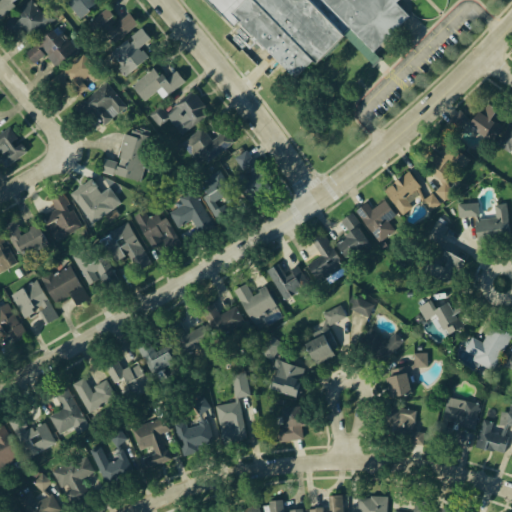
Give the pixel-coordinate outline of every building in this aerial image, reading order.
[(9,0),(3,6),(6,13),(0,15),(0,0),(9,0)] [(34,0),(29,0),(9,19),(24,42),(54,19),(34,0)] [(94,0),(96,3),(77,18),(61,0),(94,0)] [(115,0),(86,19),(108,44),(136,24),(127,13),(117,0),(115,0)] [(420,0),(374,47),(348,22),(292,76),(214,0),(420,0)] [(29,43),(55,25),(73,50),(46,68),(29,43)] [(113,51),(140,33),(157,58),(131,76),(113,51)] [(51,70),(77,52),(95,78),(68,96),(51,70)] [(138,77),(165,59),(182,84),(156,102),(138,77)] [(76,100),(103,82),(120,108),(94,126),(76,100)] [(162,108),(189,90),(206,115),(180,133),(162,108)] [(483,97),(501,123),(476,141),(457,115),(483,97)] [(456,133),(470,120),(460,110),(447,123),(456,133)] [(494,141),(511,117),(511,172),(511,170),(511,149),(508,152),(494,141)] [(188,136),(215,118),(232,144),(206,162),(188,136)] [(0,140),(9,135),(26,162),(0,179),(0,140)] [(106,153),(132,135),(150,160),(123,178),(106,153)] [(245,148),(254,161),(251,163),(255,170),(257,169),(265,183),(242,197),(230,179),(242,172),(245,176),(251,172),(247,166),(242,169),(233,156),(245,148)] [(454,149),(465,160),(451,177),(446,178),(447,196),(440,200),(424,181),(422,158),(433,151),(441,164),(454,149)] [(209,179),(207,175),(218,168),(240,204),(215,219),(201,197),(206,194),(200,184),(209,179)] [(74,187),(101,169),(118,194),(92,212),(74,187)] [(389,194),(414,175),(433,199),(408,219),(389,194)] [(34,208),(60,190),(77,215),(51,234),(34,208)] [(194,190),(213,224),(198,232),(192,221),(179,229),(171,214),(184,207),(179,199),(194,190)] [(430,212),(441,204),(433,193),(422,201),(430,212)] [(357,213),(384,195),(401,221),(375,238),(357,213)] [(455,200),(474,200),(474,216),(455,218),(455,200)] [(492,203),(504,202),(506,235),(475,241),(470,221),(492,221),(492,203)] [(166,216),(179,237),(164,247),(162,244),(152,250),(132,215),(144,209),(149,217),(157,212),(161,219),(166,216)] [(6,226),(31,212),(46,236),(23,254),(6,226)] [(349,212),(358,222),(354,225),(363,240),(350,253),(338,233),(348,226),(341,217),(349,212)] [(434,221),(446,228),(438,242),(424,236),(434,221)] [(105,244),(112,240),(108,234),(128,223),(150,264),(141,269),(130,248),(123,252),(125,257),(115,262),(105,244)] [(0,231),(17,258),(0,268),(0,231)] [(301,251),(328,234),(345,260),(317,277),(301,251)] [(435,240),(438,242),(462,257),(446,283),(419,266),(435,240)] [(74,260),(98,246),(119,282),(106,290),(99,279),(88,285),(74,260)] [(294,256),(310,284),(283,299),(267,272),(294,256)] [(71,264),(89,298),(76,306),(70,294),(56,303),(41,277),(51,270),(53,274),(71,264)] [(11,294),(37,279),(59,316),(46,324),(38,309),(43,306),(41,303),(31,309),(34,314),(26,319),(11,294)] [(236,297),(264,282),(279,310),(250,324),(236,297)] [(446,291),(458,321),(429,333),(417,303),(446,291)] [(354,295),(372,303),(367,316),(348,308),(354,295)] [(0,302),(8,298),(28,333),(0,348),(0,302)] [(201,309),(218,339),(246,323),(235,305),(217,315),(211,303),(201,309)] [(321,312),(328,325),(347,316),(340,303),(321,312)] [(168,325),(183,352),(212,337),(204,322),(185,332),(178,320),(168,325)] [(298,337),(328,325),(339,354),(309,366),(298,337)] [(478,325),(505,342),(489,368),(462,351),(478,325)] [(358,339),(371,326),(384,340),(394,330),(404,340),(381,362),(358,339)] [(270,332),(258,349),(270,358),(282,340),(270,332)] [(128,350),(159,335),(174,365),(150,381),(128,350)] [(103,366),(121,391),(150,381),(128,350),(103,366)] [(504,352),(511,354),(511,368),(500,365),(504,352)] [(271,364),(303,368),(299,398),(267,394),(271,364)] [(380,372),(411,364),(418,394),(387,401),(380,372)] [(77,384),(103,366),(121,391),(94,410),(77,384)] [(231,373),(234,394),(248,392),(244,370),(231,373)] [(40,408),(66,390),(84,416),(57,434),(40,408)] [(447,394),(452,395),(473,398),(479,399),(475,429),(443,425),(447,394)] [(211,408),(204,396),(193,403),(199,415),(211,408)] [(205,403),(236,396),(243,427),(211,433),(205,403)] [(279,407),(281,425),(275,426),(277,442),(302,438),(298,404),(279,407)] [(385,409),(417,414),(413,444),(381,440),(385,409)] [(13,436),(39,418),(57,444),(30,462),(13,436)] [(131,428),(156,419),(171,459),(146,468),(131,428)] [(172,423),(181,456),(194,452),(192,442),(204,439),(200,426),(186,430),(183,420),(172,423)] [(479,423),(511,427),(507,458),(475,453),(479,423)] [(127,441),(122,429),(110,434),(115,446),(127,441)] [(0,436),(16,460),(0,471),(0,436)] [(89,449),(102,482),(132,471),(123,449),(114,452),(116,460),(107,463),(100,445),(89,449)] [(84,454),(52,470),(68,502),(88,492),(81,477),(93,471),(84,454)] [(34,483),(44,492),(52,481),(42,473),(34,483)] [(29,491),(16,498),(23,511),(61,511),(63,511),(53,492),(36,501),(29,491)] [(358,511),(358,495),(390,495),(390,511),(358,511)] [(308,511),(308,499),(340,499),(340,511),(308,511)] [(266,511),(266,505),(298,501),(299,511),(266,511)] [(394,511),(394,502),(426,502),(426,511),(394,511)]
